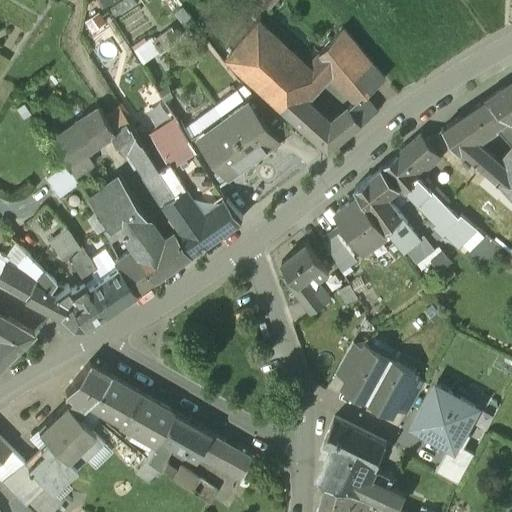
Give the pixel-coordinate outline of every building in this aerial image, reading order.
[(279,0),(263,0),(261,3),(270,11),(279,0)] [(110,79),(132,68),(102,8),(80,18),(110,79)] [(385,76),(343,26),(308,64),(259,19),(227,55),(292,114),(306,99),(330,71),(355,100),(348,105),(360,123),(376,109),(364,94),(385,76)] [(166,45),(158,31),(135,44),(143,58),(166,45)] [(193,48),(186,38),(165,51),(172,62),(193,48)] [(511,80),(486,98),(508,116),(507,117),(511,121),(511,120),(511,80)] [(295,129),(253,91),(244,97),(247,101),(248,101),(257,114),(260,112),(279,139),(278,140),(279,141),(295,129)] [(279,139),(260,112),(257,114),(248,101),(247,101),(244,97),(223,112),(255,157),(278,140),(279,139)] [(486,98),(443,127),(452,140),(458,149),(461,148),(489,172),(500,160),(476,138),(494,125),(507,117),(508,116),(486,98)] [(336,116),(330,121),(306,99),(292,114),(329,147),(360,123),(348,105),(336,116)] [(100,106),(68,127),(83,150),(111,132),(115,130),(107,118),(100,106)] [(122,109),(107,118),(115,130),(129,120),(122,109)] [(223,112),(199,129),(199,130),(202,134),(211,147),(210,148),(230,175),(230,174),(255,157),(223,112)] [(507,117),(494,125),(511,145),(511,120),(511,121),(507,117)] [(115,130),(111,132),(123,151),(128,148),(132,153),(141,147),(137,142),(141,139),(129,120),(115,130)] [(83,150),(68,127),(49,139),(72,174),(91,162),(83,150)] [(443,127),(435,132),(445,145),(452,140),(443,127)] [(211,147),(202,134),(199,130),(188,137),(196,148),(201,155),(219,184),(231,175),(230,174),(230,175),(210,148),(211,147)] [(420,132),(382,166),(397,183),(402,189),(405,187),(418,175),(419,174),(438,157),(436,154),(437,153),(420,132)] [(170,160),(155,136),(144,144),(145,145),(160,167),(170,160)] [(160,167),(145,145),(141,147),(132,153),(163,200),(176,192),(160,167)] [(511,146),(500,160),(511,170),(511,146)] [(219,184),(201,155),(196,148),(172,163),(170,160),(160,167),(176,192),(163,200),(173,214),(185,231),(181,234),(192,251),(242,217),(223,194),(225,193),(219,184)] [(511,170),(500,160),(489,172),(492,174),(503,184),(511,191),(511,170)] [(91,162),(72,174),(83,190),(82,191),(87,197),(101,187),(91,162)] [(64,164),(45,177),(58,196),(77,183),(64,164)] [(382,166),(355,187),(360,193),(385,228),(401,215),(384,192),(397,183),(382,166)] [(101,187),(87,197),(95,209),(107,226),(119,217),(120,217),(139,201),(120,174),(101,187)] [(492,174),(462,204),(474,215),(503,184),(492,174)] [(418,175),(405,187),(418,201),(419,201),(432,189),(418,175)] [(459,217),(432,189),(419,201),(418,201),(446,229),(459,217)] [(360,193),(337,210),(364,248),(387,231),(385,228),(360,193)] [(176,230),(158,244),(141,221),(149,215),(139,201),(120,217),(128,229),(121,234),(132,248),(154,278),(192,251),(181,234),(180,235),(176,230)] [(107,226),(95,209),(85,216),(97,232),(103,229),(107,226)] [(185,231),(173,214),(168,218),(176,230),(180,235),(181,234),(185,231)] [(401,215),(385,228),(387,231),(390,235),(406,222),(401,215)] [(107,226),(103,229),(109,242),(121,234),(128,229),(120,217),(119,217),(107,226)] [(78,246),(67,229),(65,227),(48,239),(61,258),(66,255),(78,246)] [(354,255),(335,228),(323,237),(339,265),(354,255)] [(329,269),(307,240),(281,260),(288,270),(298,282),(307,275),(313,270),(319,277),(329,269)] [(26,252),(17,243),(7,257),(11,260),(17,264),(26,252)] [(78,246),(66,255),(82,281),(83,281),(92,275),(89,271),(95,267),(80,244),(78,246)] [(154,278),(132,248),(114,261),(117,265),(134,291),(154,278)] [(55,280),(35,260),(30,267),(40,276),(34,282),(16,273),(7,286),(60,314),(68,300),(48,290),(54,280),(55,280)] [(2,266),(0,270),(0,282),(7,286),(16,273),(2,265),(1,266),(2,266)] [(134,291),(117,265),(86,287),(104,312),(134,291)] [(316,288),(307,275),(298,282),(288,270),(282,275),(301,300),(316,288)] [(82,281),(70,289),(66,284),(61,287),(54,280),(48,290),(68,300),(60,314),(74,322),(89,321),(104,312),(86,287),(83,281),(82,281)] [(349,282),(339,289),(346,302),(357,296),(349,282)] [(316,288),(301,300),(311,313),(330,298),(320,285),(316,288)] [(0,365),(34,332),(0,313),(0,365)] [(352,340),(335,372),(346,378),(364,347),(352,340)] [(346,378),(343,385),(344,385),(345,384),(355,390),(354,391),(355,392),(363,397),(366,397),(368,398),(390,358),(365,344),(364,347),(346,378)] [(415,372),(390,358),(368,398),(369,399),(371,401),(379,406),(381,405),(391,411),(391,412),(392,413),(396,405),(413,374),(415,372)] [(109,374),(88,363),(64,392),(73,398),(67,404),(77,415),(89,399),(109,374)] [(172,410),(109,374),(89,399),(103,410),(107,403),(118,409),(115,416),(119,418),(118,421),(154,442),(172,410)] [(413,374),(396,405),(407,412),(424,381),(413,374)] [(475,406),(436,384),(414,424),(426,430),(425,432),(441,441),(442,439),(450,443),(453,445),(462,430),(475,406)] [(67,404),(66,403),(38,430),(50,443),(28,465),(27,466),(51,491),(68,475),(59,465),(94,433),(77,415),(67,404)] [(213,433),(172,410),(154,442),(146,458),(159,467),(163,461),(173,443),(198,458),(202,452),(213,433)] [(387,443),(334,417),(322,441),(332,446),(375,467),(387,443)] [(453,445),(450,443),(435,470),(457,483),(474,453),(463,447),(470,435),(462,430),(453,445)] [(252,456),(213,433),(202,452),(241,475),(252,456)] [(14,451),(0,437),(0,463),(0,464),(14,451)] [(375,467),(332,446),(317,478),(325,483),(351,489),(362,494),(375,467)] [(0,464),(0,463),(0,468),(7,476),(24,462),(14,451),(0,464)] [(145,458),(135,471),(149,480),(159,467),(146,458),(145,458)] [(178,470),(163,461),(159,467),(173,477),(178,470)] [(51,491),(27,466),(28,465),(24,462),(7,476),(2,480),(25,503),(27,501),(39,511),(51,511),(62,501),(51,491)] [(197,477),(180,466),(178,470),(173,477),(209,502),(216,490),(197,477)] [(375,467),(362,494),(368,497),(379,502),(388,506),(396,509),(404,493),(390,487),(395,477),(375,467)] [(351,489),(325,483),(317,511),(362,511),(368,497),(362,494),(351,489)] [(388,506),(379,502),(377,508),(385,511),(388,506)]
